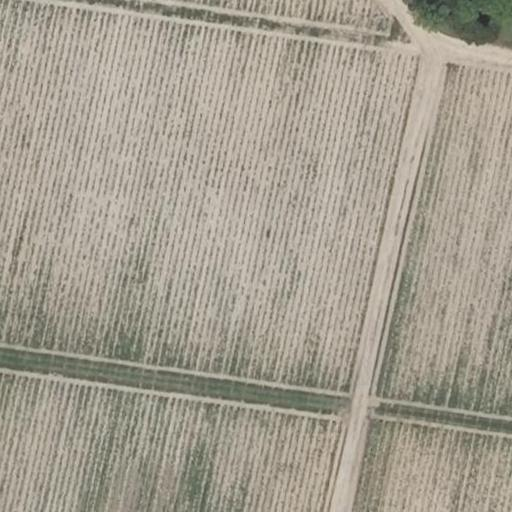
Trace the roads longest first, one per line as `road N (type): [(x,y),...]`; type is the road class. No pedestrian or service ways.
road 1 (track): [(0,357),(511,429)]
road 2 (track): [(436,57),(335,511)]
road 3 (track): [(86,0),(428,45)]
road 4 (track): [(393,0),(436,57),(511,69)]
